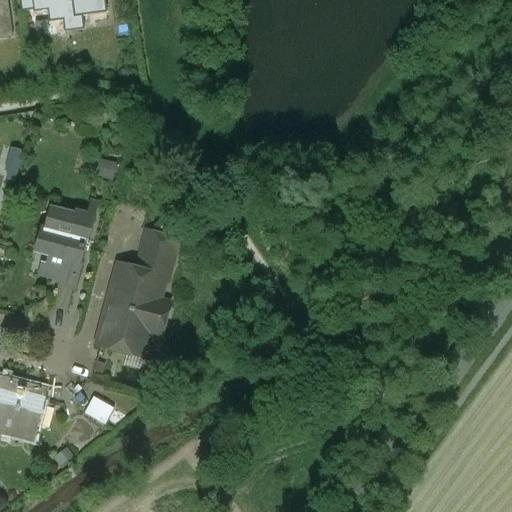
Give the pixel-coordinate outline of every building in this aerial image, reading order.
[(7,0),(0,0),(0,39),(12,38),(7,0)] [(19,0),(21,13),(33,12),(33,14),(48,12),(49,23),(58,22),(60,35),(68,34),(68,33),(84,31),(82,19),(106,15),(104,0),(19,0)] [(21,157),(5,152),(0,169),(0,192),(11,195),(21,157)] [(74,217),(49,211),(44,232),(40,231),(35,253),(49,257),(46,268),(56,271),(52,283),(75,289),(81,267),(79,267),(84,245),(86,245),(93,219),(75,214),(74,217)] [(136,272),(118,268),(97,345),(143,358),(152,324),(159,326),(164,305),(157,303),(163,282),(167,283),(178,242),(146,234),(136,272)] [(44,394),(0,381),(0,431),(32,440),(44,394)] [(87,414),(107,424),(116,407),(96,396),(87,414)] [(122,431),(130,416),(117,409),(109,424),(122,431)]
